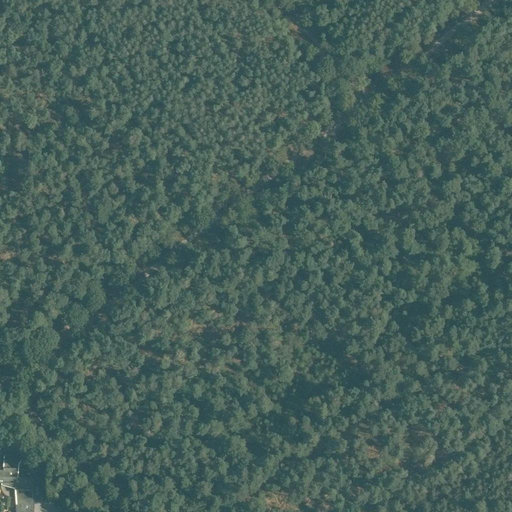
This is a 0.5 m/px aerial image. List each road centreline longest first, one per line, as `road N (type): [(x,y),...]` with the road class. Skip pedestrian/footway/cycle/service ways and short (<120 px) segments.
road 1 (track): [(4,379),(485,0)]
road 2 (unknown): [(214,511),(385,397),(511,341)]
road 3 (residential): [(115,511),(4,379)]
road 4 (track): [(279,0),(362,100)]
